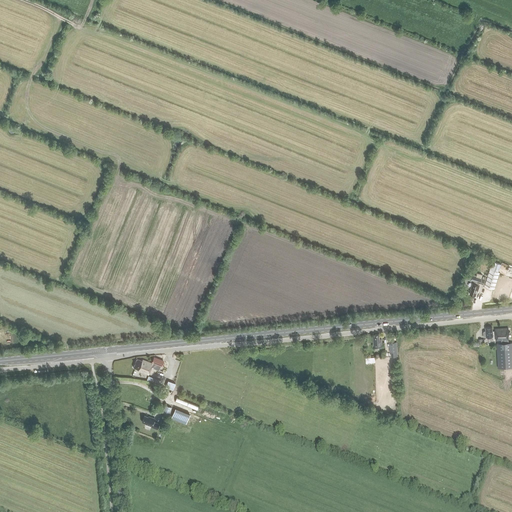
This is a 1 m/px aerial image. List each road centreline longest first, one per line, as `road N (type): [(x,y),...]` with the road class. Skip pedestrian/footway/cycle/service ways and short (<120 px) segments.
road 1 (primary): [(105,350),(511,310)]
road 2 (unclassified): [(106,358),(511,316)]
road 3 (tertiary): [(120,511),(106,358)]
